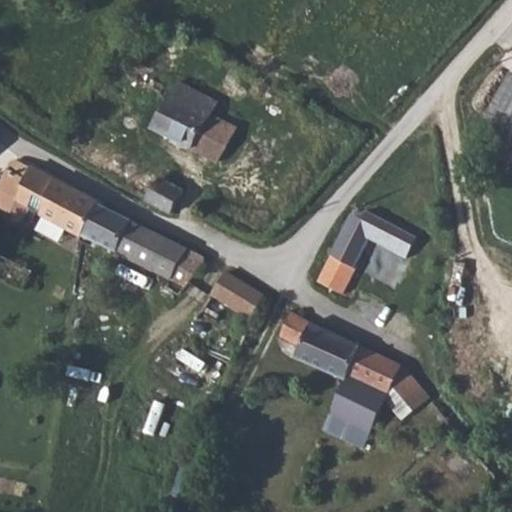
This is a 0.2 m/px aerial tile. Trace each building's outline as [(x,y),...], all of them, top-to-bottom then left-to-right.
[(475,112),(499,122),(511,95),(511,71),(498,66),(475,112)] [(196,108),(205,95),(181,83),(174,97),(196,108)] [(152,129),(218,162),(238,129),(214,117),(196,108),(174,97),(171,95),(152,129)] [(196,108),(214,117),(221,102),(205,95),(196,108)] [(511,95),(499,122),(507,126),(511,128),(511,95)] [(511,128),(507,126),(496,152),(511,159),(511,128)] [(82,235),(84,232),(99,202),(17,159),(0,191),(0,206),(24,220),(31,207),(82,235)] [(143,197),(170,213),(184,194),(162,178),(143,197)] [(186,286),(207,259),(99,202),(84,232),(186,286)] [(373,228),(350,213),(318,281),(344,293),(359,267),(354,264),(373,228)] [(241,349),(265,293),(229,272),(198,324),(241,349)] [(414,407),(432,397),(403,364),(319,324),(295,311),(281,332),(301,344),(296,353),(347,378),(349,374),(389,394),(395,387),(414,407)] [(175,365),(224,389),(241,349),(198,324),(175,365)] [(381,412),(389,394),(349,374),(347,378),(332,411),(352,420),(344,438),(363,447),(374,430),(384,434),(392,418),(381,412)] [(332,411),(324,429),(344,438),(352,420),(332,411)]
